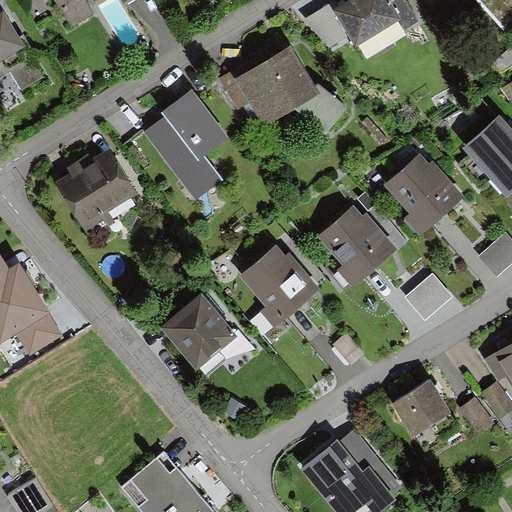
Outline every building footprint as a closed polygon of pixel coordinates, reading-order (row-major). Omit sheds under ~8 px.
[(5,0),(3,0),(0,2),(0,57),(28,41),(5,0)] [(337,0),(358,36),(401,12),(394,0),(337,0)] [(511,0),(492,0),(504,12),(511,4),(511,0)] [(511,28),(481,54),(496,71),(511,57),(511,28)] [(252,94),(261,110),(318,78),(293,34),(237,65),(233,58),(216,69),(236,103),(252,94)] [(202,143),(225,126),(190,80),(163,100),(169,108),(145,126),(192,189),(220,168),(202,143)] [(463,140),(504,183),(511,175),(511,110),(504,102),(463,140)] [(55,166),(80,212),(135,182),(110,136),(55,166)] [(386,182),(428,223),(462,189),(421,147),(386,182)] [(317,222),(360,269),(393,239),(349,192),(317,222)] [(482,254),(501,274),(511,264),(511,229),(510,228),(482,254)] [(238,263),(282,309),(316,277),(272,231),(238,263)] [(0,330),(1,332),(48,303),(18,255),(8,262),(0,249),(0,330)] [(432,317),(458,293),(435,266),(408,290),(432,317)] [(160,311),(197,361),(237,331),(200,282),(160,311)] [(394,300),(415,323),(426,313),(405,290),(394,300)] [(338,343),(355,363),(369,352),(352,332),(338,343)] [(511,332),(493,344),(511,376),(511,332)] [(386,391),(419,443),(463,416),(430,364),(386,391)] [(486,391),(511,428),(511,395),(501,380),(486,391)] [(335,442),(300,469),(332,511),(371,511),(390,498),(387,493),(394,487),(353,434),(338,446),(335,442)] [(123,481),(147,511),(227,511),(172,442),(123,481)] [(64,511),(40,474),(11,492),(24,511),(64,511)]
